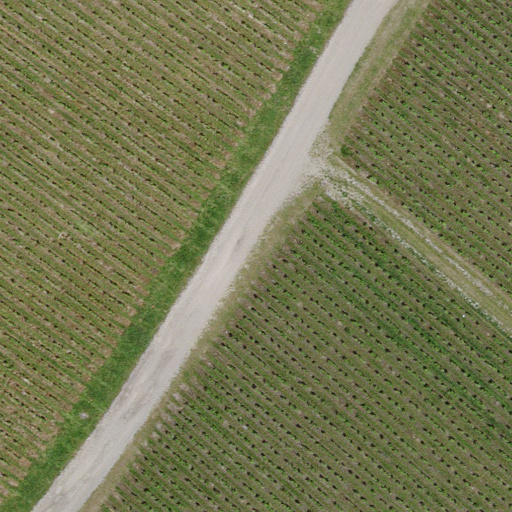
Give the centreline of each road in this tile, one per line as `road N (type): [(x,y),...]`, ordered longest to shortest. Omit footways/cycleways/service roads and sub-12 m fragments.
road 1 (track): [(57,511),(185,327),(376,0)]
road 2 (track): [(299,141),(511,318)]
